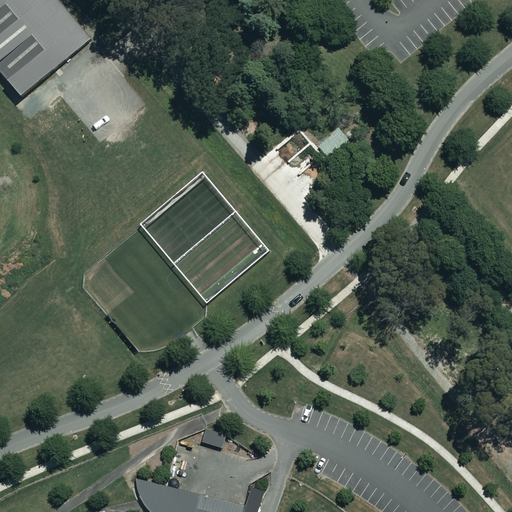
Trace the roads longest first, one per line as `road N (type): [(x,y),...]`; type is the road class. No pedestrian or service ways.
road 1 (residential): [(209,359),(375,226),(448,115),(511,54)]
road 2 (residential): [(428,511),(367,464),(254,419),(209,359)]
road 3 (residential): [(0,450),(131,400),(209,359)]
